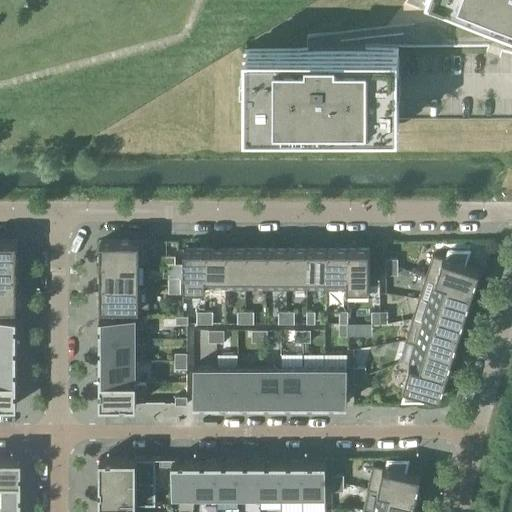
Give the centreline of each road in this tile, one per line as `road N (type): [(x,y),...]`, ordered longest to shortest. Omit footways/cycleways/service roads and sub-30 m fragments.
road 1 (residential): [(58,213),(511,218)]
road 2 (residential): [(466,435),(58,436)]
road 3 (residential): [(58,213),(58,436)]
road 4 (residential): [(511,300),(466,435)]
